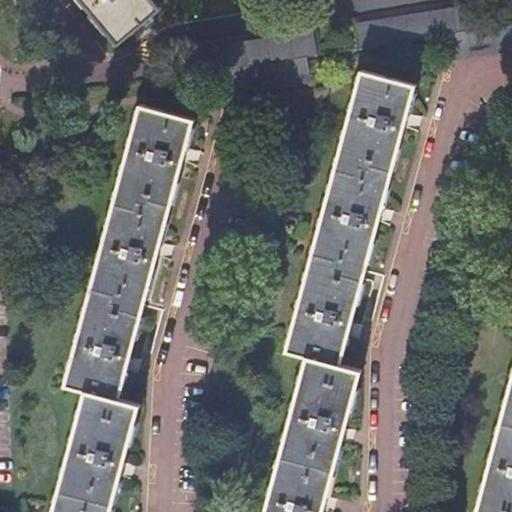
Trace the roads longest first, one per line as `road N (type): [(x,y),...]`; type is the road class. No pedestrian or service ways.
road 1 (residential): [(511,69),(456,76),(395,338),(384,511)]
road 2 (residential): [(299,106),(215,126),(167,378),(169,447),(159,511)]
road 3 (residential): [(351,1),(198,29),(129,66),(0,77)]
